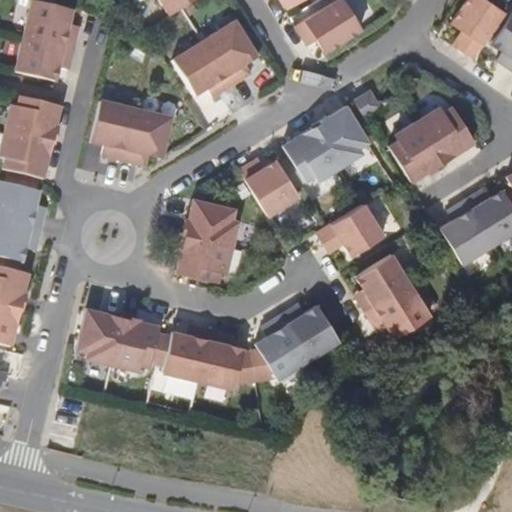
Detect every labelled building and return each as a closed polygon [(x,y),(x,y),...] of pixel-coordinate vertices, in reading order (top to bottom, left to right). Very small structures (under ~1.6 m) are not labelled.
[(157,0),(169,17),(182,9),(196,0),(157,0)] [(280,0),(286,8),(298,0),(280,0)] [(360,29),(341,0),(336,0),(295,26),(303,40),(312,34),(316,40),(324,52),(360,29)] [(483,0),(465,0),(465,1),(450,23),(463,31),(468,35),(458,49),(471,58),(487,35),(502,12),(483,0)] [(72,11),(31,2),(23,37),(73,49),(77,34),(67,32),(68,25),(72,11)] [(490,43),(501,51),(507,54),(501,63),(511,70),(511,9),(508,16),(502,12),(487,35),(492,39),(490,43)] [(256,59),(234,23),(203,42),(231,87),(244,79),(238,70),(244,66),(256,59)] [(68,25),(67,32),(77,34),(79,28),(68,25)] [(468,35),(463,31),(453,45),(458,49),(468,35)] [(312,34),(303,40),(307,45),(316,40),(312,34)] [(73,49),(23,37),(14,73),(55,83),(58,69),(60,62),(70,64),(73,49)] [(231,87),(203,42),(172,62),(194,97),(206,90),(212,86),(217,95),(231,87)] [(501,63),(507,54),(501,51),(496,59),(501,63)] [(70,64),(60,62),(58,69),(68,71),(70,64)] [(244,66),(238,70),(244,79),(250,75),(244,66)] [(217,95),(212,86),(206,90),(212,99),(217,95)] [(381,107),(370,91),(353,101),(364,118),(381,107)] [(4,133),(53,144),(57,128),(55,128),(60,107),(19,98),(16,108),(10,107),(4,133)] [(123,161),(135,111),(99,102),(90,143),(104,146),(110,148),(108,158),(123,161)] [(449,104),(440,110),(436,105),(414,119),(440,160),(472,140),(449,104)] [(367,142),(345,106),(328,117),(327,115),(312,125),(313,126),(339,167),(362,153),(358,148),(367,142)] [(161,160),(171,119),(135,111),(123,161),(138,165),(140,155),(147,156),(161,160)] [(440,160),(414,119),(392,133),(395,138),(386,144),(408,180),(426,169),(427,170),(441,161),(440,160)] [(339,167),(313,126),(282,146),(290,159),(284,163),(298,185),(314,176),(317,181),(339,167)] [(42,180),(51,144),(53,145),(53,144),(4,133),(0,148),(0,159),(4,160),(1,171),(7,172),(6,178),(35,185),(36,179),(42,180)] [(108,158),(110,148),(104,146),(101,156),(108,158)] [(147,156),(140,155),(138,165),(145,167),(147,156)] [(259,160),(253,164),(259,173),(264,170),(259,160)] [(298,185),(284,163),(279,166),(277,162),(264,170),(259,173),(253,164),(239,173),(268,218),(299,198),(293,188),(298,185)] [(39,192),(34,191),(35,185),(6,178),(5,184),(0,183),(0,220),(40,230),(44,215),(34,213),(35,206),(39,192)] [(477,192),(483,201),(489,197),(483,188),(477,192)] [(511,197),(508,191),(504,194),(501,190),(489,197),(483,201),(477,192),(464,200),(492,244),(511,231),(511,197)] [(184,236),(231,247),(237,221),(231,219),(233,208),(193,199),(188,219),(186,219),(182,235),(184,236)] [(457,217),(451,221),(439,228),(461,264),(492,244),(464,200),(451,208),(457,217)] [(350,256),(382,236),(362,204),(325,228),(316,233),(324,247),(339,238),(342,243),(350,256)] [(35,206),(34,213),(44,215),(45,209),(35,206)] [(451,221),(457,217),(451,208),(445,212),(451,221)] [(40,230),(0,220),(0,263),(16,267),(18,262),(21,263),(25,249),(26,243),(37,245),(40,230)] [(216,281),(219,271),(225,272),(231,247),(184,236),(175,272),(216,281)] [(328,253),(342,243),(339,238),(324,247),(328,253)] [(37,245),(26,243),(25,249),(35,252),(37,245)] [(390,254),(355,276),(363,288),(366,294),(357,300),(365,313),(410,285),(390,254)] [(27,275),(15,272),(16,267),(0,263),(0,307),(20,312),(24,296),(22,295),(27,275)] [(383,320),(386,326),(394,338),(429,316),(410,285),(365,313),(374,326),(383,320)] [(357,300),(366,294),(363,288),(354,294),(357,300)] [(293,308),(298,316),(304,313),(299,304),(293,308)] [(307,360),(339,341),(316,305),(304,313),(298,316),(293,308),(280,316),(307,360)] [(20,312),(0,307),(0,345),(10,348),(18,312),(20,313),(20,312)] [(76,350),(87,352),(86,358),(111,365),(122,317),(86,309),(76,350)] [(159,326),(139,321),(139,319),(123,315),(122,317),(111,365),(137,371),(139,364),(149,367),(151,362),(157,364),(164,335),(157,333),(159,326)] [(307,360),(280,316),(267,324),(272,333),(266,337),(254,344),(258,350),(250,351),(255,381),(276,378),(276,380),(307,360)] [(386,326),(383,320),(374,326),(377,332),(386,326)] [(266,337),(272,333),(267,324),(261,328),(266,337)] [(185,335),(192,336),(194,326),(188,325),(185,335)] [(192,336),(185,335),(171,332),(170,336),(164,335),(157,364),(163,365),(162,372),(197,381),(209,330),(194,326),(192,336)] [(242,352),(243,348),(229,345),(222,343),(224,333),(209,330),(197,381),(233,389),(234,384),(255,381),(250,351),(242,352)] [(224,333),(222,343),(229,345),(231,335),(224,333)]
